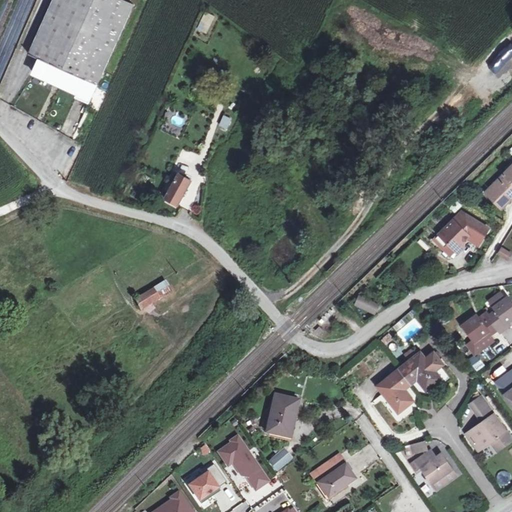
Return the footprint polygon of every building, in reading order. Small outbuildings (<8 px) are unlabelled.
[(134,5),(123,0),(53,0),(29,54),(41,60),(35,74),(78,94),(76,97),(90,103),(134,5)] [(208,34),(216,17),(205,12),(197,30),(208,34)] [(174,114),(170,122),(184,128),(188,120),(174,114)] [(511,167),(486,192),(495,202),(500,196),(507,203),(511,198),(511,167)] [(179,174),(173,185),(170,182),(166,190),(170,192),(166,198),(178,205),(191,181),(179,174)] [(500,196),(495,202),(502,208),(507,203),(500,196)] [(435,239),(444,248),(448,244),(455,251),(457,253),(464,246),(461,243),(467,238),(479,245),(488,229),(462,213),(435,239)] [(448,244),(444,248),(450,256),(455,251),(448,244)] [(509,258),(511,253),(503,248),(500,253),(509,258)] [(142,309),(170,292),(164,283),(136,299),(142,309)] [(377,316),(382,306),(360,295),(355,306),(377,316)] [(472,339),(474,342),(483,335),(487,332),(489,335),(498,329),(500,332),(508,326),(505,323),(509,320),(511,323),(511,324),(511,303),(508,297),(494,307),(496,310),(488,316),(486,313),(478,319),(476,316),(462,326),(472,339)] [(405,342),(421,329),(409,314),(393,328),(405,342)] [(324,330),(320,326),(316,330),(320,334),(324,330)] [(493,340),(489,335),(487,332),(483,335),(474,342),(472,339),(467,343),(475,354),(493,340)] [(403,354),(407,361),(416,356),(412,349),(403,354)] [(434,354),(425,360),(420,354),(379,386),(383,393),(399,412),(412,401),(404,389),(417,379),(426,390),(440,379),(434,371),(442,365),(434,354)] [(476,369),(484,365),(479,357),(472,362),(476,369)] [(511,404),(511,370),(501,379),(504,384),(499,387),(511,404)] [(496,383),(499,387),(504,384),(501,379),(496,383)] [(267,432),(287,437),(291,420),(294,421),(298,401),(276,395),(267,432)] [(495,416),(482,398),(473,404),(485,423),(495,416)] [(479,450),(491,442),(498,437),(501,442),(509,436),(495,416),(485,423),(468,434),(479,450)] [(239,436),(231,442),(232,443),(219,452),(229,468),(235,464),(243,477),(248,478),(257,491),(270,482),(239,436)] [(498,437),(491,442),(497,451),(511,440),(511,439),(509,436),(501,442),(498,437)] [(414,455),(427,452),(425,442),(411,445),(414,455)] [(204,456),(211,453),(207,445),(200,449),(204,456)] [(277,471),(291,459),(284,451),(270,463),(277,471)] [(430,462),(437,458),(431,451),(425,455),(430,462)] [(430,462),(425,455),(412,464),(417,472),(422,468),(432,483),(452,469),(441,454),(437,458),(430,462)] [(313,475),(318,484),(339,470),(333,461),(313,475)] [(226,482),(216,467),(214,464),(205,470),(207,473),(200,478),(189,486),(201,504),(212,496),(210,493),(226,482)] [(355,480),(345,465),(339,470),(318,484),(328,498),(355,480)] [(452,469),(432,483),(436,490),(456,476),(452,469)] [(194,511),(181,492),(170,499),(172,502),(158,511),(194,511)]
